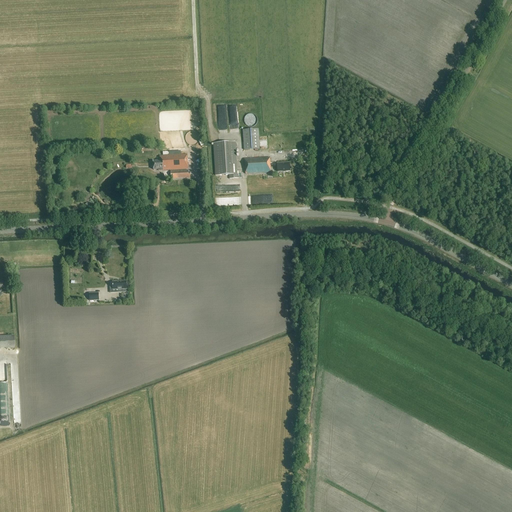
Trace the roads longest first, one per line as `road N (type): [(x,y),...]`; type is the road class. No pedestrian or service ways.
road 1 (tertiary): [(0,230),(310,214)]
road 2 (unclassified): [(385,221),(504,0)]
road 3 (tertiary): [(385,221),(511,285)]
